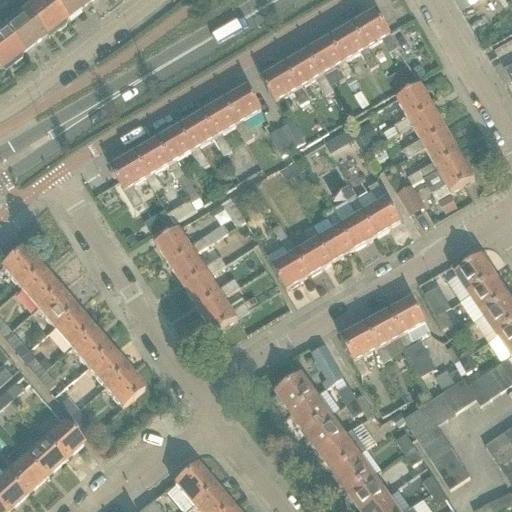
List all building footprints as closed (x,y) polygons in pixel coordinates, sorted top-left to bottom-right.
[(24,0),(22,2),(18,5),(26,15),(44,38),(54,31),(55,32),(59,32),(66,27),(66,23),(65,22),(66,21),(50,0),(24,0)] [(50,0),(66,21),(89,4),(85,0),(50,0)] [(511,10),(492,20),(502,40),(511,34),(511,10)] [(26,15),(4,32),(22,55),(44,38),(26,15)] [(376,15),(353,29),(367,52),(368,51),(382,43),(389,56),(398,51),(376,15)] [(353,29),(330,42),(344,65),(346,64),(360,56),(370,72),(378,68),(368,51),(367,52),(353,29)] [(22,55),(4,32),(0,34),(0,72),(10,65),(11,66),(15,66),(21,61),(22,57),(21,56),(22,55)] [(330,42),(308,55),(321,79),(324,77),(338,69),(346,82),(352,78),(354,77),(346,64),(344,65),(330,42)] [(308,55),(285,69),(299,92),(302,90),(315,82),(325,100),(334,95),(324,77),(321,79),(308,55)] [(421,68),(412,73),(417,81),(425,76),(421,68)] [(299,92),(285,69),(262,82),(275,106),(293,95),(301,108),(309,103),(302,90),(299,92)] [(414,87),(405,71),(388,81),(397,97),(414,87)] [(352,78),(346,82),(352,93),(360,89),(354,77),(352,78)] [(407,121),(394,128),(399,136),(412,129),(410,127),(434,113),(421,90),(397,103),(407,121)] [(244,124),(261,114),(248,91),(224,105),(238,128),(236,129),(246,147),(255,142),(244,124)] [(224,105),(202,118),(215,141),(214,142),(224,160),(232,155),(222,137),(236,129),(238,128),(224,105)] [(420,143),(407,151),(403,153),(408,161),(425,152),(423,149),(447,135),(434,113),(410,127),(412,129),(420,143)] [(215,141),(202,118),(179,131),(193,154),(191,155),(202,173),(210,168),(199,150),(214,142),(215,141)] [(281,131),(293,153),(305,147),(293,125),(281,131)] [(370,126),(356,134),(364,147),(378,139),(370,126)] [(193,154),(179,131),(156,144),(170,168),(169,168),(192,207),(200,202),(177,164),(191,155),(193,154)] [(293,153),(281,131),(270,137),(282,159),(293,153)] [(349,133),(341,137),(347,147),(355,143),(349,133)] [(423,149),(425,152),(433,166),(420,173),(425,182),(438,175),(436,172),(460,158),(447,135),(423,149)] [(170,168),(156,144),(134,158),(148,181),(146,182),(154,195),(162,190),(155,177),(169,168),(170,168)] [(148,181),(134,158),(110,171),(134,212),(143,207),(133,190),(146,182),(148,181)] [(429,180),(425,182),(433,196),(438,204),(475,183),(460,158),(436,172),(438,175),(429,180)] [(298,164),(281,175),(286,184),(287,185),(304,175),(298,164)] [(379,208),(365,216),(363,217),(377,241),(401,226),(377,185),(369,190),(379,208)] [(412,190),(399,197),(411,219),(424,211),(412,190)] [(357,221),(343,229),(340,230),(354,254),(377,241),(363,217),(365,216),(355,199),(347,204),(357,221)] [(233,204),(223,210),(236,230),(245,225),(233,204)] [(335,234),(320,242),(318,244),(332,267),(354,254),(340,230),(343,229),(333,212),(324,217),(335,234)] [(190,250),(179,233),(156,248),(170,270),(193,256),(195,258),(228,236),(223,229),(190,250)] [(295,239),(290,242),(289,243),(297,256),(296,257),(310,280),(332,267),(318,244),(320,242),(312,229),(304,234),(312,247),(303,252),(295,239)] [(133,237),(125,242),(130,249),(137,245),(133,237)] [(290,260),(273,271),(287,294),(310,280),(296,257),(297,256),(289,243),(282,247),(284,250),(290,260)] [(19,291),(41,272),(23,252),(1,271),(19,291)] [(204,272),(195,258),(193,256),(170,270),(184,292),(207,277),(209,280),(226,269),(221,261),(204,272)] [(470,299),(496,282),(482,261),(472,268),(468,262),(468,261),(467,260),(451,271),(452,272),(457,278),(456,279),(470,299)] [(41,272),(19,291),(36,311),(58,292),(41,272)] [(207,277),(184,292),(199,314),(221,299),(223,302),(239,291),(234,283),(218,293),(209,280),(207,277)] [(499,279),(496,282),(470,299),(484,320),(510,302),(504,294),(505,293),(506,289),(499,279)] [(435,320),(445,315),(450,312),(438,290),(423,298),(435,320)] [(75,312),(58,292),(36,311),(53,331),(75,312)] [(221,299),(199,314),(214,338),(250,315),(245,307),(232,315),(223,302),(221,299)] [(408,337),(426,327),(412,302),(389,315),(402,340),(399,341),(421,381),(435,373),(421,346),(415,350),(408,337)] [(511,305),(510,302),(484,320),(498,340),(511,330),(511,305)] [(75,312),(53,331),(70,351),(92,332),(75,312)] [(402,340),(389,315),(366,328),(379,352),(377,353),(384,367),(392,362),(385,349),(399,341),(402,340)] [(451,327),(445,315),(435,320),(442,333),(451,327)] [(0,322),(0,338),(2,340),(10,333),(0,322)] [(379,352),(366,328),(341,341),(361,379),(370,374),(363,361),(377,353),(379,352)] [(511,360),(511,330),(498,340),(511,361),(511,360)] [(109,352),(92,332),(70,351),(87,371),(109,352)] [(10,333),(2,340),(20,362),(28,355),(10,333)] [(463,345),(453,351),(447,354),(454,366),(469,358),(463,345)] [(342,382),(324,350),(312,357),(331,390),(342,382)] [(109,352),(87,371),(104,391),(126,372),(109,352)] [(469,358),(454,366),(458,373),(462,379),(467,376),(476,371),(469,358)] [(35,381),(48,369),(43,363),(38,367),(34,362),(25,369),(35,381)] [(48,369),(35,381),(47,395),(56,388),(52,384),(66,372),(59,363),(50,371),(48,369)] [(497,371),(510,391),(511,389),(511,369),(508,363),(497,371)] [(510,391),(497,371),(487,377),(501,397),(510,391)] [(5,372),(0,376),(0,390),(12,380),(5,372)] [(144,393),(126,372),(104,391),(122,412),(131,403),(132,404),(135,402),(134,401),(144,393)] [(458,373),(449,378),(447,374),(435,380),(444,396),(453,390),(463,383),(461,380),(462,379),(458,373)] [(501,397),(487,377),(477,384),(490,404),(501,397)] [(316,400),(302,380),(277,398),(291,418),(316,400)] [(468,390),(463,383),(453,390),(466,410),(476,404),(467,391),(468,390)] [(477,384),(468,390),(467,391),(476,404),(480,411),(490,404),(477,384)] [(1,398),(9,406),(22,394),(15,386),(1,398)] [(453,390),(444,396),(443,397),(456,417),(466,410),(453,390)] [(346,409),(355,403),(348,391),(339,396),(346,409)] [(423,410),(433,404),(434,403),(428,394),(417,402),(423,410)] [(434,403),(433,404),(446,424),(456,417),(443,397),(434,403)] [(0,413),(9,406),(1,398),(0,399),(0,413)] [(331,420),(316,400),(291,418),(305,438),(331,420)] [(70,420),(78,413),(67,402),(59,409),(70,420)] [(355,403),(346,409),(353,422),(363,416),(355,403)] [(433,404),(423,410),(423,411),(436,431),(437,430),(446,424),(433,404)] [(423,411),(404,423),(406,426),(424,453),(443,440),(437,430),(436,431),(423,411)] [(89,427),(78,413),(70,420),(82,434),(89,427)] [(406,426),(404,423),(400,417),(392,422),(398,431),(406,426)] [(331,420),(305,438),(320,458),(345,440),(331,420)] [(72,435),(63,425),(43,444),(63,466),(83,448),(75,438),(73,435),(72,435)] [(352,434),(345,440),(320,458),(334,478),(359,460),(359,459),(366,454),(352,434)] [(511,447),(504,437),(485,450),(493,461),(511,447)] [(405,458),(414,451),(406,439),(397,445),(405,458)] [(443,440),(424,453),(430,464),(450,450),(443,440)] [(43,444),(23,461),(43,483),(63,466),(43,444)] [(511,447),(493,461),(500,471),(511,461),(511,447)] [(456,460),(450,450),(430,464),(437,474),(456,460)] [(414,451),(405,458),(413,470),(422,464),(414,451)] [(373,480),(359,460),(334,478),(348,498),(373,480)] [(456,460),(437,474),(443,484),(463,471),(456,460)] [(23,461),(4,479),(24,501),(43,483),(23,461)] [(511,461),(500,471),(506,480),(511,476),(511,461)] [(192,509),(214,490),(197,469),(174,487),(192,509)] [(463,471),(443,484),(450,494),(470,481),(463,471)] [(11,511),(24,501),(4,479),(0,482),(0,511),(11,511)] [(373,480),(348,498),(358,511),(369,511),(387,499),(373,480)] [(431,498),(440,492),(433,480),(423,486),(431,498)] [(228,511),(231,510),(214,490),(192,509),(194,511),(228,511)] [(447,503),(440,492),(431,498),(438,509),(447,503)] [(396,511),(387,499),(369,511),(396,511)] [(511,502),(510,499),(497,505),(500,511),(506,511),(511,509),(511,502)]
